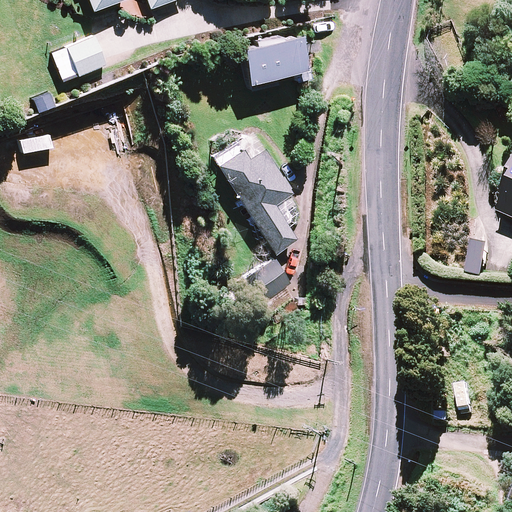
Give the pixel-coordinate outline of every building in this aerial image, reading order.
[(86,0),(89,9),(114,0),(144,0),(147,7),(165,0),(86,0)] [(301,67),(293,31),(234,43),(242,80),(301,67)] [(101,64),(91,36),(65,46),(75,74),(101,64)] [(297,217),(282,194),(286,192),(252,139),(214,163),(270,251),(292,237),(284,225),(297,217)] [(511,174),(496,210),(511,217),(511,174)] [(488,244),(473,241),(467,272),(482,275),(488,244)] [(282,286),(288,282),(269,255),(240,275),(267,314),(291,297),(282,286)]
